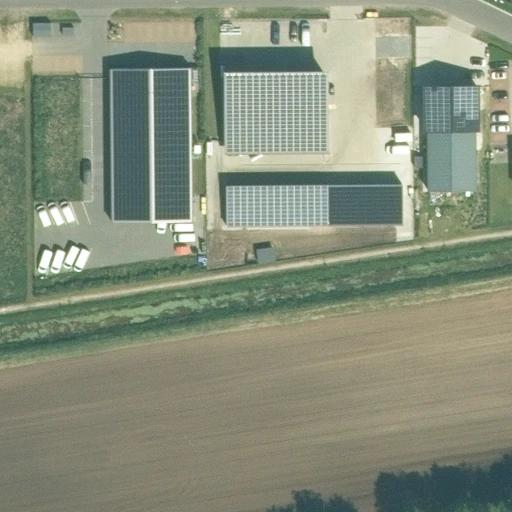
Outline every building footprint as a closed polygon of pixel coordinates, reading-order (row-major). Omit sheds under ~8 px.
[(186,221),(185,68),(103,69),(105,223),(186,221)] [(328,73),(224,74),(225,157),(328,156),(328,73)] [(479,87),(422,87),(423,134),(427,134),(427,193),(476,193),(476,133),(479,133),(479,87)] [(403,185),(328,186),(329,228),(403,227),(403,185)] [(328,186),(227,188),(227,230),(329,228),(328,186)]
